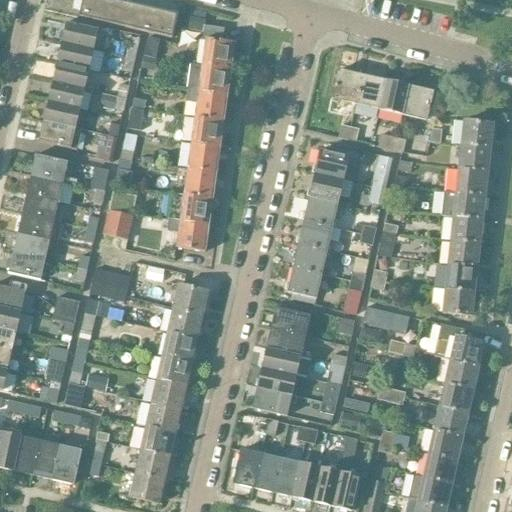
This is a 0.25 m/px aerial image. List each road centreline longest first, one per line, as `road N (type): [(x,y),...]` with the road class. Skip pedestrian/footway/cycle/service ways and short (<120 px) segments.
road 1 (residential): [(308,11),(197,511)]
road 2 (residential): [(511,70),(308,11)]
